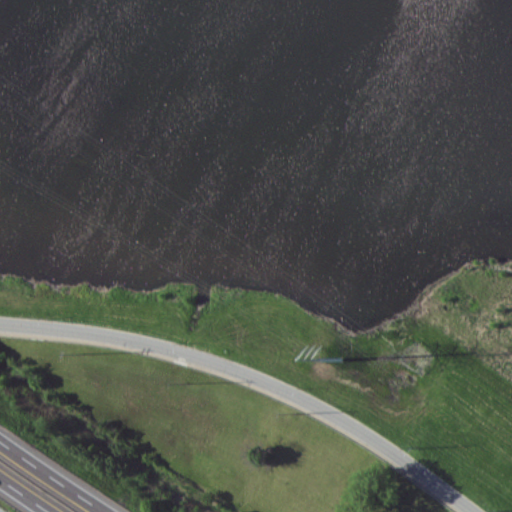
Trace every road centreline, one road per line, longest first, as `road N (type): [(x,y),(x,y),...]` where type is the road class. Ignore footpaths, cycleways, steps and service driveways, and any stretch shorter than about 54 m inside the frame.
road 1 (residential): [(471,511),(351,425),(279,388),(135,342),(0,324)]
road 2 (motorway): [(110,511),(0,435)]
